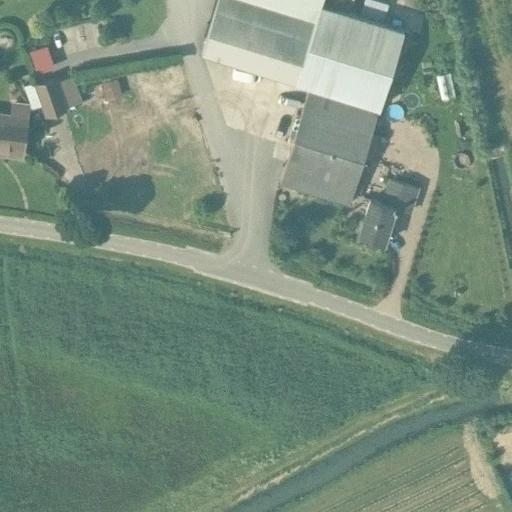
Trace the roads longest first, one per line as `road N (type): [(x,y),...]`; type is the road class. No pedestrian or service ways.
road 1 (unclassified): [(511,358),(410,334),(245,276),(0,227)]
road 2 (unknown): [(273,286),(186,0)]
